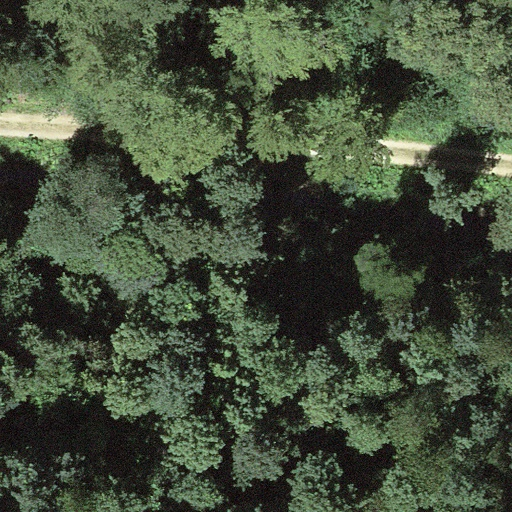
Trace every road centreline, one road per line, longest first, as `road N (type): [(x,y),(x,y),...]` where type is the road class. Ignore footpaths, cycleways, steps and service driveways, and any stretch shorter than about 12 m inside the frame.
road 1 (track): [(511,177),(456,162),(0,125)]
road 2 (track): [(251,511),(0,413)]
